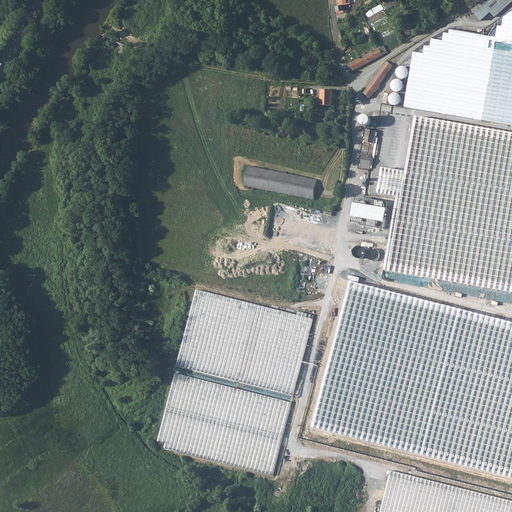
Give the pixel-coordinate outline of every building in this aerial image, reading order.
[(495,17),(499,13),(488,0),(485,0),(473,11),(481,20),(491,12),(495,17)] [(511,0),(488,0),(499,13),(511,2),(511,0)] [(336,8),(338,16),(344,14),(342,5),(336,6),(336,8)] [(449,28),(415,53),(406,107),(511,125),(511,13),(500,22),(497,37),(449,28)] [(414,35),(419,32),(415,26),(411,29),(410,28),(405,30),(407,34),(411,32),(411,31),(412,31),(414,35)] [(388,53),(385,46),(366,56),(348,65),(351,73),(368,64),(385,54),(388,53)] [(388,63),(380,73),(365,93),(368,96),(367,97),(369,99),(376,91),(376,92),(382,84),(381,83),(394,66),(388,62),(388,63)] [(395,92),(404,89),(401,80),(392,82),(395,92)] [(333,93),(322,92),(321,107),(332,107),(333,93)] [(373,123),(368,115),(361,120),(366,128),(373,123)] [(511,295),(511,132),(417,116),(407,172),(384,168),(379,194),(397,198),(384,274),(511,295)] [(367,129),(365,142),(375,143),(377,131),(373,130),(373,129),(371,129),(370,130),(370,128),(368,128),(368,129),(367,129)] [(373,155),(363,153),(361,167),(371,168),(373,155)] [(244,183),(313,198),(317,180),(249,165),(244,183)] [(363,199),(355,197),(351,222),(359,223),(359,225),(379,228),(381,221),(385,221),(387,205),(384,204),(384,201),(364,197),(363,199)] [(353,251),(358,259),(365,254),(360,246),(353,251)] [(374,248),(368,255),(375,260),(380,253),(374,248)] [(455,305),(339,275),(320,353),(435,383),(455,305)] [(311,318),(197,289),(177,365),(293,394),(311,318)] [(511,319),(465,307),(446,385),(511,402),(511,319)] [(434,389),(318,359),(299,438),(414,467),(434,389)] [(292,401),(176,371),(157,444),(274,473),(283,437),(292,401)] [(511,409),(444,392),(425,470),(511,492),(511,409)] [(511,511),(511,500),(390,470),(379,511),(511,511)]
